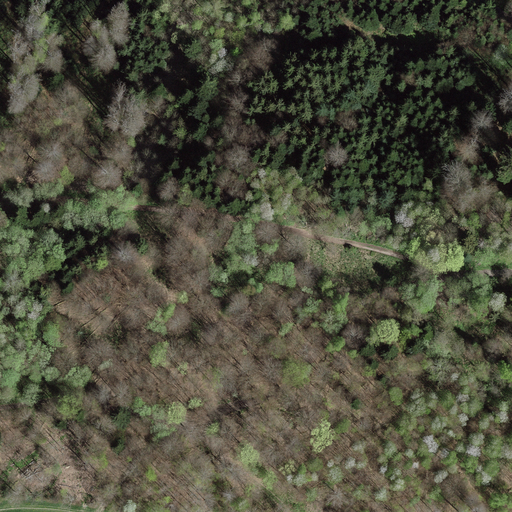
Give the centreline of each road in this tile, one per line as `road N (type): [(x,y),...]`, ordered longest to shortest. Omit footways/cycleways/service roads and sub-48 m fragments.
road 1 (track): [(456,272),(232,216),(0,193)]
road 2 (track): [(456,272),(403,283),(356,305),(280,389),(153,445),(96,511)]
road 3 (track): [(192,423),(112,401),(0,408)]
